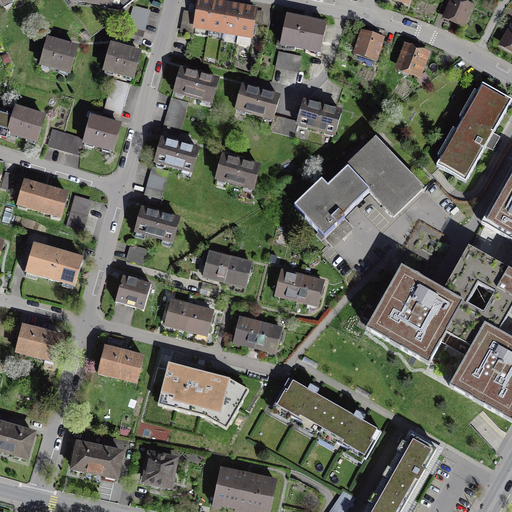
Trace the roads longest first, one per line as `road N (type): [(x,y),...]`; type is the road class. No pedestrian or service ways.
road 1 (residential): [(83,322),(282,372)]
road 2 (residential): [(121,187),(172,0)]
road 3 (residential): [(33,497),(83,322)]
road 4 (residential): [(364,14),(424,33),(511,77)]
road 5 (residential): [(83,322),(121,187)]
road 6 (residential): [(121,187),(0,152)]
